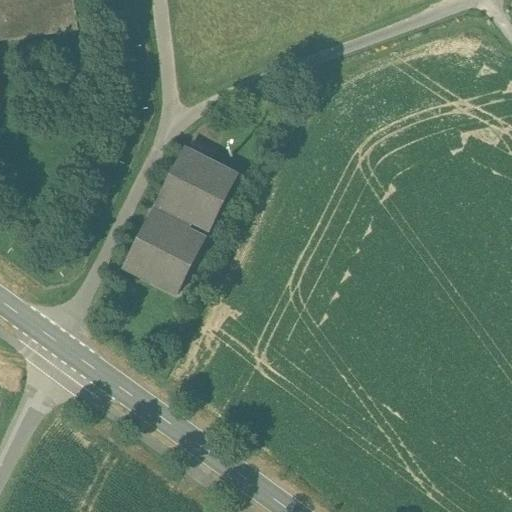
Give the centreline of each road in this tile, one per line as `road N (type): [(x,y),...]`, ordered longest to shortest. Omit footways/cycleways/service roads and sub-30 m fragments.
road 1 (unclassified): [(172,123),(470,0)]
road 2 (secondary): [(291,511),(64,347)]
road 3 (unclassified): [(64,347),(172,123)]
road 4 (unclassified): [(64,347),(0,494)]
road 5 (unclassified): [(172,123),(157,0)]
